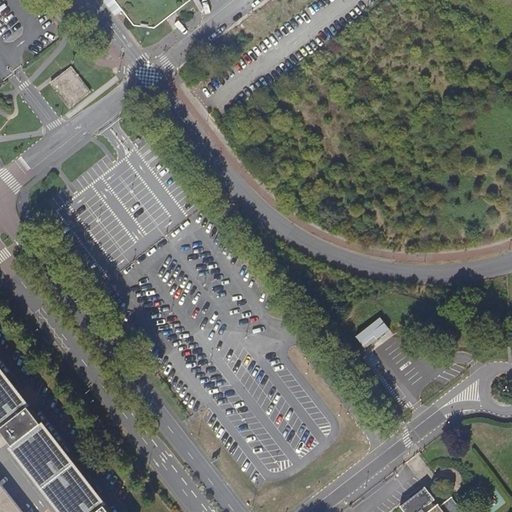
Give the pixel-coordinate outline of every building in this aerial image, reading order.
[(114,0),(103,0),(104,0),(115,15),(122,10),(114,0)] [(114,0),(122,10),(133,25),(155,28),(190,0),(114,0)] [(89,35),(92,33),(99,27),(93,20),(88,24),(83,28),(89,35)] [(105,35),(99,27),(92,33),(98,40),(105,35)] [(205,71),(212,65),(205,57),(199,62),(205,71)] [(89,91),(71,67),(52,82),(69,106),(89,91)] [(381,319),(357,338),(366,350),(391,331),(381,319)] [(108,511),(100,502),(37,420),(24,403),(0,372),(0,431),(8,443),(62,511),(108,511)] [(0,511),(23,511),(0,481),(0,511)] [(463,511),(452,497),(439,506),(424,488),(400,506),(404,511),(463,511)]
